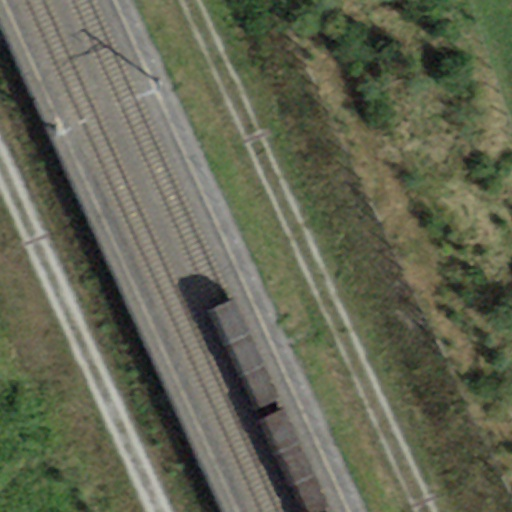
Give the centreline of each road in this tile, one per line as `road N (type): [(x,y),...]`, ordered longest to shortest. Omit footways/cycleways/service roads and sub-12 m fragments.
road 1 (track): [(421,511),(183,0)]
road 2 (track): [(164,511),(0,157)]
